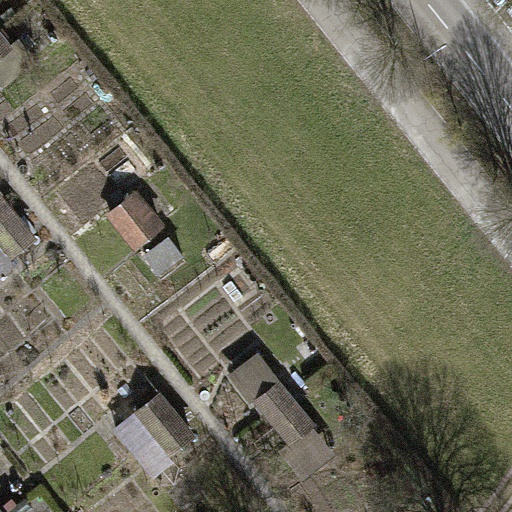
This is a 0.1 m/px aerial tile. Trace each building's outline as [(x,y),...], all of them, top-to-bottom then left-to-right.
[(0,16),(0,51),(17,40),(0,16)] [(0,186),(0,270),(47,236),(6,182),(0,186)] [(291,439),(323,413),(264,340),(231,366),(291,439)] [(165,463),(194,434),(153,392),(123,420),(165,463)] [(327,423),(294,438),(308,468),(341,453),(327,423)] [(0,511),(21,511),(0,493),(0,511)]
